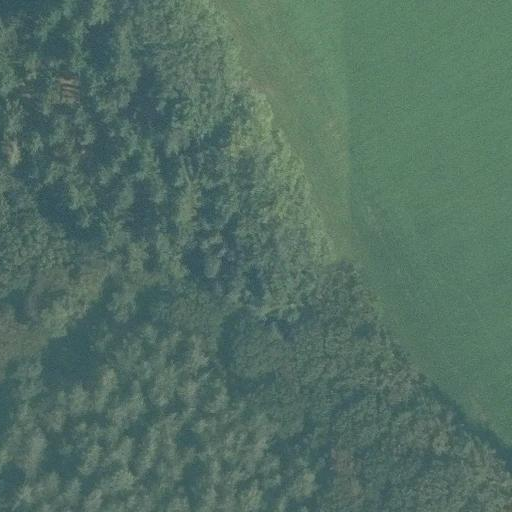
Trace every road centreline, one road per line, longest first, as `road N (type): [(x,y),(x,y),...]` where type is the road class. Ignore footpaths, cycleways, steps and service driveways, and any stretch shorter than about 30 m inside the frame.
road 1 (track): [(385,419),(180,0)]
road 2 (track): [(385,419),(504,511)]
